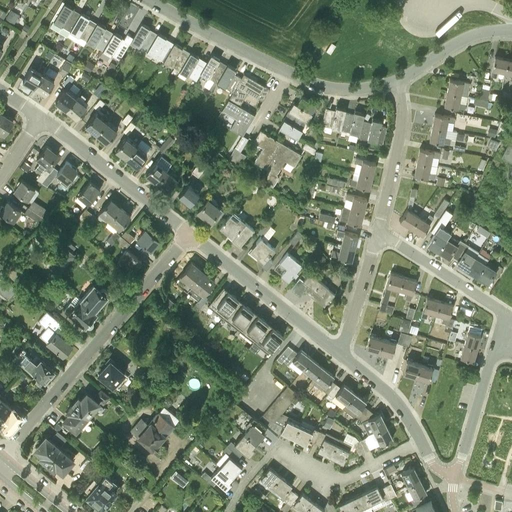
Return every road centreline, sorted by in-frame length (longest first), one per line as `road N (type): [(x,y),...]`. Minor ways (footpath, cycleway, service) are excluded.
road 1 (residential): [(1,455),(189,234)]
road 2 (residential): [(393,82),(323,87),(149,0)]
road 3 (residential): [(342,354),(189,234)]
road 4 (residential): [(189,234),(38,117)]
road 5 (residential): [(496,346),(499,311),(378,232)]
road 6 (residential): [(378,232),(400,132),(393,82)]
road 7 (residential): [(454,477),(496,346)]
road 8 (residential): [(511,31),(462,41),(393,82)]
road 9 (residential): [(325,479),(275,447),(233,502)]
road 10 (residential): [(342,354),(378,232)]
